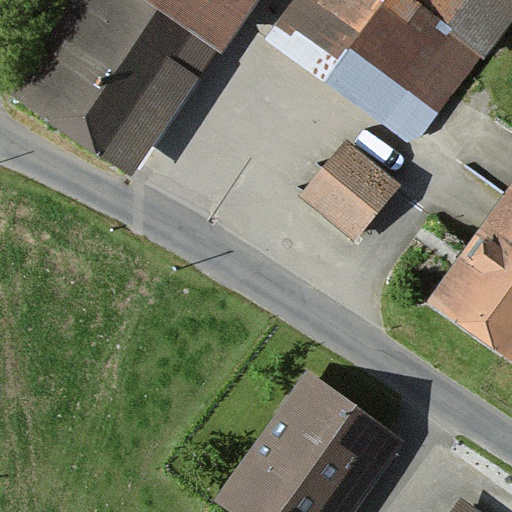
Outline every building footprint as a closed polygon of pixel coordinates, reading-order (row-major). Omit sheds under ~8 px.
[(511,0),(72,0),(11,83),(131,171),(249,11),(429,136),(511,15),(511,0)] [(307,192),(362,232),(399,181),(345,141),(307,192)] [(511,179),(509,177),(431,293),(511,346),(511,179)] [(223,494),(249,511),(355,511),(411,433),(313,365),(223,494)] [(446,511),(486,511),(458,494),(446,511)]
